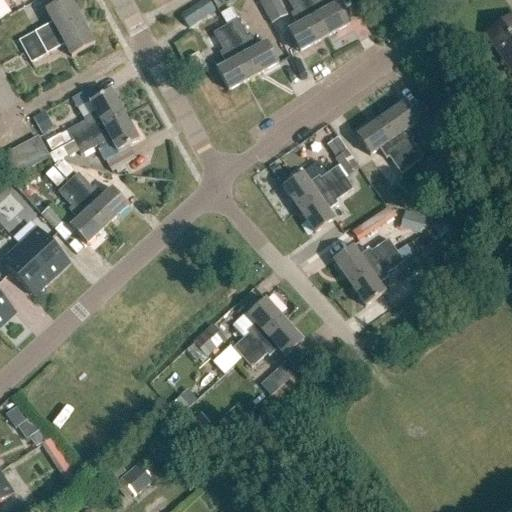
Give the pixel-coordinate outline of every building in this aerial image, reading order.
[(27,53),(81,23),(68,0),(67,0),(45,12),(53,26),(42,32),(22,43),(27,53)] [(257,0),(272,25),(286,17),(276,0),(257,0)] [(287,33),(299,54),(324,40),(302,0),(286,0),(294,14),(290,16),(297,28),(287,33)] [(302,0),(324,40),(349,26),(337,5),(328,10),(322,0),(319,0),(318,0),(302,0)] [(206,22),(225,13),(222,6),(202,14),(206,22)] [(511,17),(486,35),(511,72),(511,17)] [(225,28),(253,79),(278,66),(267,44),(257,49),(251,38),(247,40),(238,22),(225,28)] [(81,23),(27,53),(33,64),(54,53),(53,51),(64,45),(71,59),(94,46),(81,23)] [(217,72),(229,93),(253,79),(225,28),(213,35),(223,53),(220,55),(226,67),(217,72)] [(206,69),(198,55),(189,60),(197,74),(206,69)] [(78,111),(90,104),(99,99),(93,88),(71,100),(78,111)] [(74,145),(124,117),(110,93),(90,104),(95,113),(83,120),(85,123),(67,133),(74,145)] [(403,105),(379,122),(412,169),(423,161),(411,144),(414,142),(407,132),(417,126),(403,105)] [(33,120),(41,135),(53,129),(45,113),(33,120)] [(138,143),(124,117),(74,145),(81,158),(99,148),(100,151),(99,151),(104,161),(138,143)] [(412,169),(379,122),(356,138),(370,158),(379,152),(386,162),(389,160),(401,177),(412,169)] [(60,136),(46,144),(51,152),(65,145),(60,136)] [(38,139),(28,145),(39,165),(49,159),(38,139)] [(337,140),(326,147),(335,161),(347,178),(358,171),(346,153),(337,140)] [(28,145),(18,150),(29,170),(39,165),(28,145)] [(18,150),(8,156),(19,176),(29,170),(18,150)] [(19,176),(8,156),(0,159),(0,164),(9,181),(19,176)] [(461,156),(448,165),(457,177),(469,168),(461,156)] [(73,173),(62,162),(54,169),(65,180),(73,173)] [(372,162),(359,170),(377,196),(390,187),(372,162)] [(282,189),(298,212),(345,180),(337,168),(320,180),(318,178),(309,185),(302,175),(282,189)] [(45,177),(56,189),(64,182),(53,170),(45,177)] [(68,185),(108,228),(129,208),(112,190),(104,198),(95,188),(92,190),(78,175),(68,185)] [(345,180),(298,212),(314,236),(334,222),(328,212),(338,205),(336,203),(353,191),(345,180)] [(70,229),(88,247),(108,228),(68,185),(58,194),(72,209),(69,212),(78,222),(70,229)] [(387,210),(357,229),(363,239),(393,219),(387,210)] [(68,264),(39,232),(21,249),(50,280),(68,264)] [(333,263),(349,286),(396,254),(388,242),(371,254),(370,252),(360,258),(353,249),(333,263)] [(3,266),(32,297),(50,280),(21,249),(3,266)] [(396,254),(349,286),(365,309),(385,295),(379,286),(389,279),(387,277),(404,265),(396,254)] [(0,326),(14,314),(0,298),(0,326)] [(284,322),(265,301),(247,318),(255,326),(246,334),(248,337),(233,351),(242,361),(284,322)] [(303,343),(284,322),(242,361),(251,371),(267,357),(269,359),(277,351),(285,360),(303,343)] [(287,362),(259,388),(268,397),(269,399),(297,374),(287,362)] [(200,415),(188,426),(196,436),(209,425),(200,415)] [(49,441),(41,432),(32,440),(40,449),(49,441)] [(139,464),(119,481),(133,497),(153,481),(139,464)] [(196,485),(190,478),(183,485),(189,492),(196,485)] [(0,480),(0,505),(11,498),(0,480)]
